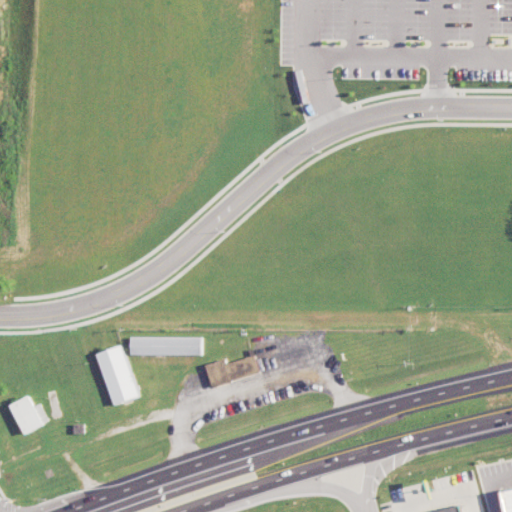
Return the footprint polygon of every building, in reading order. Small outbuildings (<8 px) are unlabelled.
[(202,337),(132,337),(131,354),(202,355),(202,337)] [(97,353),(114,404),(139,396),(123,345),(97,353)] [(226,363),(225,359),(206,365),(212,387),(260,374),(256,355),(226,363)] [(50,421),(41,403),(35,407),(29,396),(11,405),(26,434),(50,421)] [(511,511),(511,488),(501,490),(505,511),(511,511)]
